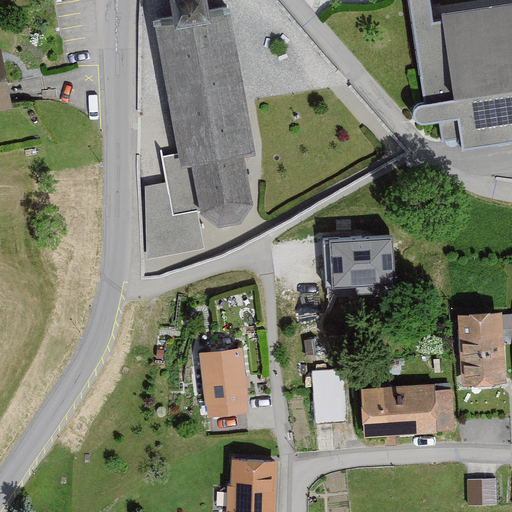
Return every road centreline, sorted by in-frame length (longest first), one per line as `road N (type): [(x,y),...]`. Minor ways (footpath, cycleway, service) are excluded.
road 1 (residential): [(0,485),(80,365),(109,288),(118,0)]
road 2 (residential): [(511,454),(341,460),(290,471),(289,511)]
